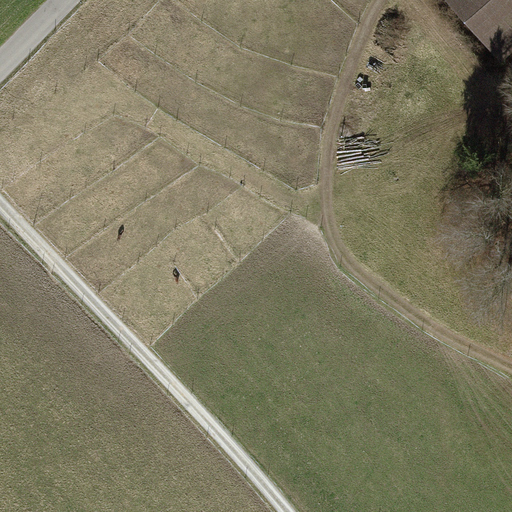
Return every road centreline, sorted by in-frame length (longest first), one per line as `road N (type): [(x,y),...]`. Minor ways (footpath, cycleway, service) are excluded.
road 1 (track): [(511,372),(439,332),(358,270),(333,236),(323,187),(329,139),(367,24),(383,0)]
road 2 (track): [(283,511),(0,195)]
